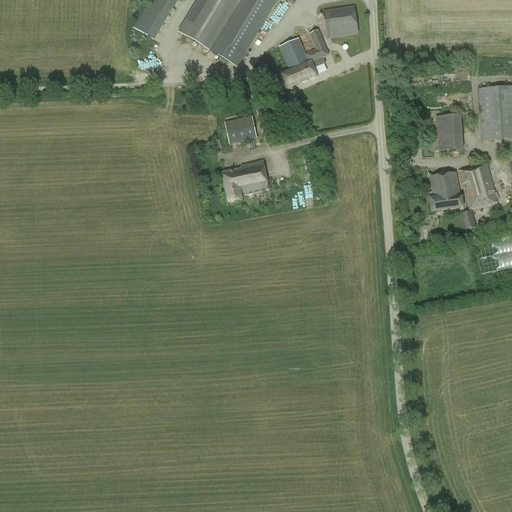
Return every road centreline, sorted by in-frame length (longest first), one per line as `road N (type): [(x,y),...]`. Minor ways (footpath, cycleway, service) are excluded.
road 1 (unclassified): [(422,511),(397,415),(366,0)]
road 2 (track): [(332,0),(314,4),(234,83),(0,95)]
